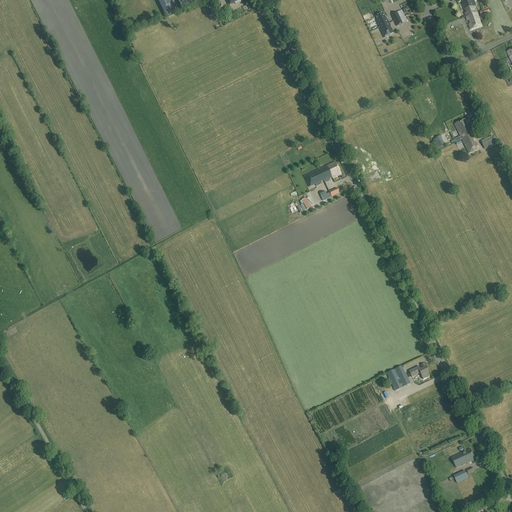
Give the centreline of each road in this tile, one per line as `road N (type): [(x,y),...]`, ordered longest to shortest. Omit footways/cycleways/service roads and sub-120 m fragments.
road 1 (unclassified): [(511,496),(264,0)]
road 2 (unclassified): [(86,511),(0,358)]
